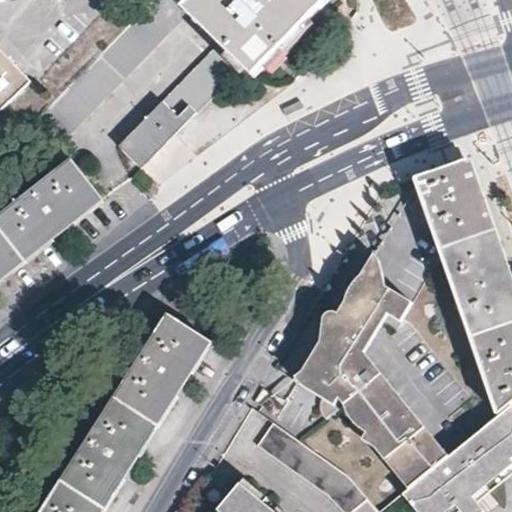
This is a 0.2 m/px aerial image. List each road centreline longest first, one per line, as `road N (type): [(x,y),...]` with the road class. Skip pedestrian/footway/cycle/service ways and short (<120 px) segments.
road 1 (primary): [(389,95),(252,163),(159,230),(85,301)]
road 2 (residential): [(271,205),(292,232),(297,275),(153,511)]
road 3 (primary): [(271,205),(402,143),(468,123)]
road 4 (primary): [(85,301),(176,263),(271,205)]
road 5 (primary): [(389,95),(265,180),(271,205)]
road 6 (residential): [(468,123),(511,250)]
road 7 (primary): [(511,57),(389,95)]
